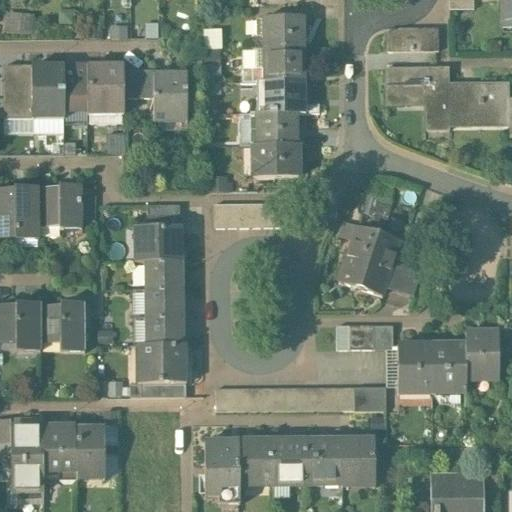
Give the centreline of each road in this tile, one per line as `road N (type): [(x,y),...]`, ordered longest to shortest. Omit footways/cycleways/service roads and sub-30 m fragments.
road 1 (residential): [(290,261),(289,352),(263,367),(234,361),(218,334),(221,264),(249,243),(279,250)]
road 2 (residential): [(0,409),(183,407)]
road 3 (residential): [(511,203),(357,151)]
road 4 (unknown): [(0,52),(161,50)]
road 5 (residential): [(357,151),(355,14)]
road 6 (residential): [(357,151),(290,261)]
